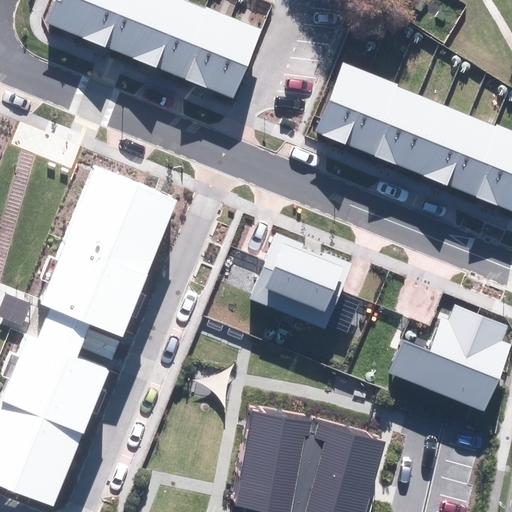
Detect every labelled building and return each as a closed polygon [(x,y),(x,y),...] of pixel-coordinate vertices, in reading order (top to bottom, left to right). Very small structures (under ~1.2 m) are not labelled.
[(91,0),(55,0),(47,23),(78,35),(91,0)] [(91,0),(78,35),(77,37),(103,47),(121,0),(91,0)] [(150,0),(121,0),(103,47),(129,57),(150,0)] [(180,0),(150,0),(129,57),(155,67),(180,0)] [(206,8),(185,0),(180,0),(155,67),(180,77),(206,8)] [(231,17),(206,8),(180,77),(179,77),(205,87),(231,17)] [(261,29),(231,17),(205,87),(235,99),(261,29)] [(316,133),(342,143),(370,73),(344,63),(316,133)] [(342,143),(366,152),(393,85),(394,82),(373,74),(370,73),(342,143)] [(391,162),(418,94),(393,85),(366,152),(374,156),(391,162)] [(390,163),(418,174),(444,106),(445,105),(418,94),(391,162),(390,163)] [(442,183),(468,116),(444,106),(418,174),(442,183)] [(442,183),(470,194),(497,127),(468,116),(442,183)] [(499,205),(511,172),(511,130),(497,125),(497,127),(470,194),(499,205)] [(176,199),(94,167),(39,305),(50,309),(90,324),(122,337),(176,199)] [(498,207),(511,212),(511,172),(499,205),(498,207)] [(352,263),(276,234),(251,299),(327,328),(352,263)] [(403,339),(389,374),(485,411),(511,344),(502,341),(508,327),(452,305),(434,351),(403,339)] [(90,324),(50,309),(37,342),(77,357),(90,324)] [(37,342),(26,337),(0,403),(0,484),(55,506),(109,369),(77,357),(37,342)] [(358,511),(376,441),(255,411),(233,501),(230,511),(358,511)]
